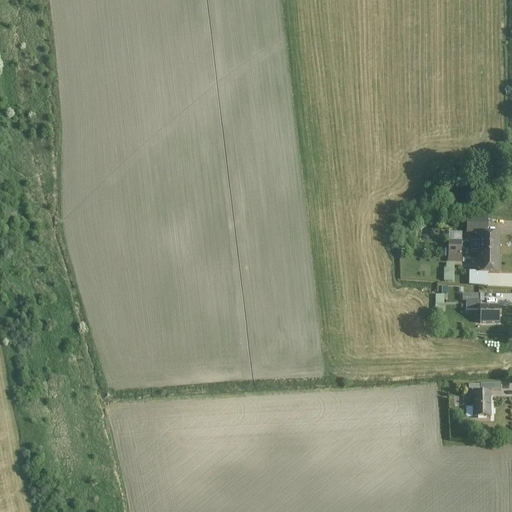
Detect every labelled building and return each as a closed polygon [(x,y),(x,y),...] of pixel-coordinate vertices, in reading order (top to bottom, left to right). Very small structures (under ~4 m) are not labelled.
[(489,221),(469,221),(469,236),(489,236),(489,221)] [(501,258),(501,238),(482,239),(482,259),(501,258)] [(464,262),(464,240),(450,240),(450,262),(464,262)] [(501,279),(501,258),(482,259),(482,279),(501,279)] [(446,263),(446,282),(456,282),(456,264),(446,263)] [(437,310),(448,309),(447,286),(444,286),(444,294),(437,294),(437,310)] [(483,311),(483,307),(483,304),(480,304),(481,296),(466,295),(465,303),(469,303),(468,310),(483,311)] [(506,308),(483,307),(483,311),(482,325),(505,325),(506,308)] [(483,385),(483,393),(492,393),(492,391),(505,391),(505,385),(483,385)] [(492,418),(492,393),(483,393),(473,393),(474,409),(468,409),(468,419),(492,418)]
